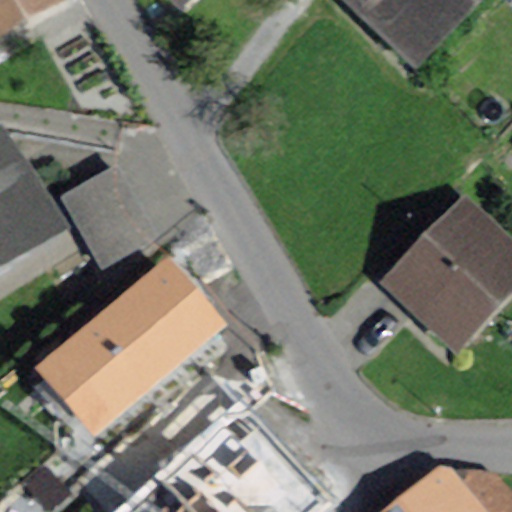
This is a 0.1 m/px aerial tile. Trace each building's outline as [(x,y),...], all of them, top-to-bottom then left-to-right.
[(0,0),(0,28),(49,0),(0,0)] [(375,0),(420,45),(463,0),(375,0)] [(0,153),(0,263),(50,232),(0,153)] [(64,201),(102,269),(154,240),(116,172),(64,201)] [(511,254),(468,213),(404,281),(459,334),(511,278),(511,254)] [(140,495),(154,511),(306,511),(325,495),(264,427),(184,500),(161,475),(140,495)] [(511,511),(511,510),(484,476),(464,473),(447,475),(402,511),(511,511)]
